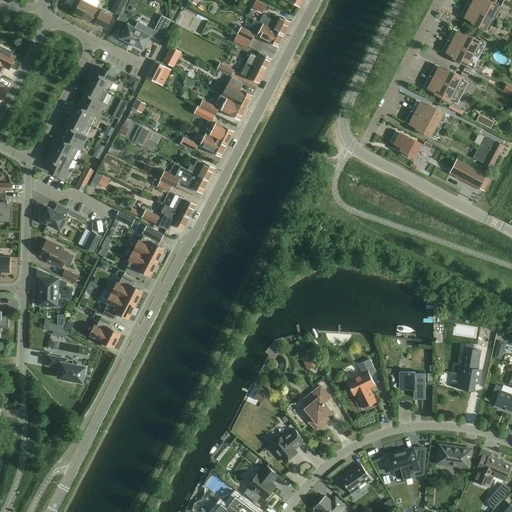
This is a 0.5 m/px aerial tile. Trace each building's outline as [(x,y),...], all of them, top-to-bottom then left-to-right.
[(76,0),(74,0),(71,7),(76,9),(74,13),(76,15),(75,17),(82,20),(83,18),(90,21),(91,19),(96,22),(95,22),(106,28),(111,17),(101,11),(100,12),(96,10),(97,7),(82,0),(80,0),(80,2),(76,0)] [(262,10),(265,5),(256,0),(253,0),(251,5),(262,10)] [(467,0),(466,4),(491,18),(498,5),(487,0),(467,0)] [(485,30),(491,18),(466,4),(460,15),(472,22),(471,23),(485,30)] [(263,15),(259,22),(263,24),(263,23),(269,26),(270,27),(285,34),(291,22),(275,14),(272,20),(263,15)] [(155,30),(152,36),(160,40),(161,39),(170,20),(162,16),(155,30)] [(128,23),(120,38),(143,50),(151,35),(152,36),(155,30),(138,22),(135,27),(128,23)] [(263,24),(257,35),(278,46),(285,34),(270,27),(269,26),(263,23),(263,24)] [(240,28),(238,33),(252,40),(255,34),(241,26),(240,28)] [(447,40),(473,53),(480,41),(466,34),(465,35),(453,29),(447,40)] [(232,30),(229,37),(234,39),(237,34),(238,33),(232,30)] [(234,41),(248,48),(251,41),(237,34),(234,39),(234,41)] [(467,66),(473,53),(447,40),(442,51),(454,57),(453,59),(467,66)] [(170,46),(163,61),(174,66),(181,52),(170,46)] [(9,69),(15,56),(11,54),(12,52),(1,47),(0,48),(0,72),(2,73),(5,67),(9,69)] [(495,56),(507,63),(511,55),(500,48),(495,56)] [(247,61),(266,71),(272,59),(259,52),(257,56),(251,53),(247,61)] [(155,61),(146,77),(157,83),(165,67),(155,61)] [(259,83),(266,71),(247,61),(241,73),(249,78),(259,83)] [(220,63),(217,70),(231,76),(234,70),(220,63)] [(429,75),(457,90),(464,78),(447,69),(447,70),(435,64),(429,75)] [(89,80),(88,82),(108,93),(113,82),(116,83),(119,77),(99,66),(96,72),(93,71),(92,73),(91,72),(87,79),(89,80)] [(451,103),(457,90),(429,75),(423,86),(435,93),(434,94),(451,103)] [(228,86),(223,95),(247,108),(253,95),(240,89),(243,83),(232,77),(228,86)] [(84,94),(81,100),(102,110),(105,104),(102,103),(108,93),(88,82),(87,84),(85,83),(82,90),(83,91),(82,93),(84,94)] [(247,108),(223,95),(221,94),(215,104),(222,108),(221,110),(230,114),(241,119),(247,108)] [(145,104),(136,99),(132,108),(140,112),(145,104)] [(71,113),(70,115),(91,126),(96,115),(98,117),(102,110),(81,100),(78,106),(76,104),(75,106),(74,106),(70,113),(71,113)] [(215,115),(219,108),(203,100),(200,107),(215,114),(215,115)] [(410,111),(436,124),(443,112),(429,104),(428,106),(416,100),(410,111)] [(198,106),(195,113),(211,121),(215,114),(200,107),(198,106)] [(430,137),(436,124),(410,111),(405,122),(417,128),(416,129),(430,137)] [(67,127),(64,133),(84,144),(87,137),(85,136),(91,126),(70,115),(69,117),(68,117),(64,123),(66,124),(65,126),(67,127)] [(479,115),(476,122),(490,129),(493,122),(479,115)] [(206,133),(228,144),(234,132),(223,126),(217,124),(210,135),(206,133)] [(108,126),(104,133),(110,136),(114,128),(108,126)] [(122,126),(118,133),(124,136),(128,129),(122,126)] [(143,128),(135,141),(141,144),(148,131),(143,128)] [(421,144),(396,130),(389,142),(402,148),(400,151),(414,158),(421,144)] [(54,146),(53,149),(73,159),(79,149),(81,150),(84,144),(64,133),(61,139),(59,138),(58,140),(56,139),(53,146),(54,146)] [(200,145),(206,149),(221,156),(228,144),(206,133),(200,145)] [(485,135),(479,146),(498,156),(503,145),(485,135)] [(184,137),(181,143),(194,150),(197,144),(184,137)] [(96,150),(101,153),(105,146),(99,143),(96,150)] [(498,156),(479,146),(473,157),(492,167),(498,156)] [(73,159),(53,149),(52,151),(51,150),(47,157),(48,157),(47,159),(50,161),(46,167),(67,177),(70,171),(68,169),(73,159)] [(96,150),(93,156),(98,159),(101,153),(96,150)] [(107,154),(103,161),(109,164),(112,157),(107,154)] [(191,164),(187,170),(209,181),(215,168),(197,159),(194,165),(191,164)] [(450,173),(479,189),(486,176),(457,160),(450,173)] [(0,190),(11,191),(11,183),(0,182),(0,167),(2,163),(0,162),(0,190)] [(77,184),(75,188),(83,192),(85,188),(94,170),(86,166),(77,184)] [(209,181),(187,170),(181,167),(175,177),(165,171),(164,172),(160,179),(176,187),(179,182),(190,187),(202,193),(209,181)] [(106,188),(110,180),(102,175),(97,184),(106,188)] [(161,180),(158,186),(169,192),(172,186),(161,180)] [(176,195),(170,207),(190,218),(196,205),(176,195)] [(0,220),(11,221),(10,223),(11,223),(11,211),(11,207),(7,207),(7,201),(0,200),(0,220)] [(165,214),(159,226),(169,231),(172,224),(184,230),(190,218),(170,207),(165,205),(161,212),(165,214)] [(44,214),(41,220),(60,230),(64,223),(70,226),(74,218),(67,215),(66,216),(48,207),(47,208),(44,208),(42,212),(44,214)] [(141,218),(144,213),(132,207),(129,212),(141,218)] [(155,223),(159,216),(146,209),(142,217),(155,223)] [(139,240),(134,250),(158,262),(165,249),(158,245),(160,242),(164,234),(146,226),(145,228),(142,235),(143,236),(141,241),(139,240)] [(86,228),(79,243),(84,245),(92,231),(86,228)] [(102,236),(92,231),(83,247),(93,252),(102,236)] [(107,236),(103,243),(109,245),(112,239),(107,236)] [(47,240),(40,256),(48,259),(46,262),(61,268),(68,253),(60,249),(61,247),(47,240)] [(130,261),(125,271),(137,277),(140,271),(150,276),(158,262),(134,250),(128,260),(130,261)] [(0,272),(9,272),(10,257),(0,256),(0,272)] [(101,262),(98,268),(105,271),(108,265),(101,262)] [(65,270),(62,276),(75,282),(78,276),(65,270)] [(112,293),(136,305),(143,291),(133,286),(136,280),(124,274),(119,283),(117,282),(112,293)] [(63,281),(58,280),(58,279),(39,278),(38,287),(40,287),(40,291),(38,291),(38,305),(42,305),(42,306),(53,306),(53,305),(57,306),(58,296),(71,296),(73,286),(67,286),(67,283),(63,281)] [(128,319),(136,305),(112,293),(106,303),(108,304),(104,313),(115,319),(118,314),(128,319)] [(82,297),(79,303),(85,305),(88,300),(82,297)] [(97,326),(95,325),(89,335),(113,348),(121,334),(111,328),(114,323),(102,317),(97,326)] [(45,321),(44,330),(53,331),(54,325),(45,321)] [(68,321),(64,329),(70,332),(74,325),(68,321)] [(498,340),(496,349),(504,351),(506,342),(498,340)] [(479,351),(465,348),(462,367),(459,366),(457,374),(460,375),(458,387),(473,389),(474,382),(476,383),(478,370),(476,369),(479,351)] [(303,356),(310,369),(317,364),(311,352),(303,356)] [(64,363),(64,359),(48,356),(47,364),(60,367),(59,377),(82,381),(85,367),(64,363)] [(362,373),(347,381),(354,396),(356,395),(363,408),(376,402),(370,388),(375,385),(370,375),(376,372),(369,359),(363,362),(358,364),(362,373)] [(399,372),(399,390),(414,390),(414,398),(422,398),(422,382),(425,382),(425,373),(415,373),(415,372),(399,372)] [(330,419),(327,416),(326,415),(331,411),(324,403),(330,398),(320,385),(304,399),(309,405),(305,408),(310,415),(306,418),(316,430),(330,419)] [(497,399),(495,404),(511,410),(511,395),(500,391),(501,388),(496,386),(492,398),(497,399)] [(282,435),(280,437),(278,436),(276,436),(273,438),(272,441),(274,442),(271,445),(276,452),(281,458),(282,458),(285,462),(297,452),(294,449),(304,440),(294,429),(284,437),(282,435)] [(471,450),(440,445),(438,458),(445,459),(445,463),(448,464),(449,466),(456,467),(458,465),(461,466),(462,462),(469,463),(471,450)] [(407,450),(407,449),(384,455),(388,472),(400,468),(403,480),(411,477),(411,478),(415,477),(424,474),(426,448),(407,450)] [(481,459),(476,470),(483,473),(479,480),(481,483),(487,485),(490,485),(493,476),(505,480),(511,465),(489,456),(487,461),(481,459)] [(360,464),(340,478),(351,494),(360,488),(360,489),(372,480),(360,464)] [(248,485),(265,499),(275,486),(270,482),(277,475),(266,466),(259,474),(258,472),(248,485)] [(494,492),(487,500),(493,508),(501,498),(510,487),(501,483),(494,492)] [(256,511),(235,496),(226,508),(224,506),(219,511),(256,511)] [(316,509),(313,511),(341,511),(342,511),(341,511),(345,507),(335,497),(331,501),(325,496),(314,508),(316,509)] [(496,511),(509,511),(511,509),(511,506),(505,501),(496,511)]
